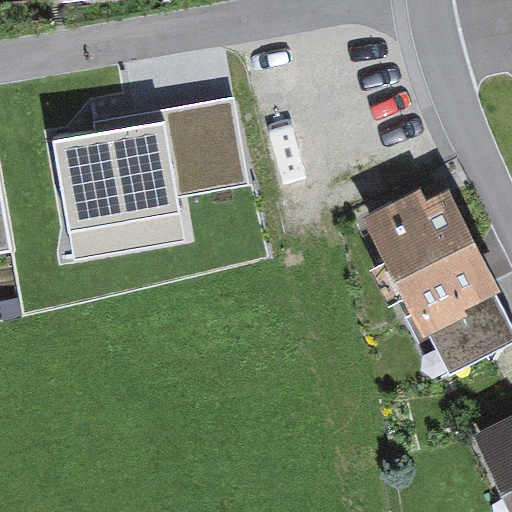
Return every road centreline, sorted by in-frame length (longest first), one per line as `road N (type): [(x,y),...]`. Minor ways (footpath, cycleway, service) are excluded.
road 1 (residential): [(386,0),(0,64)]
road 2 (residential): [(426,0),(456,116),(511,229)]
